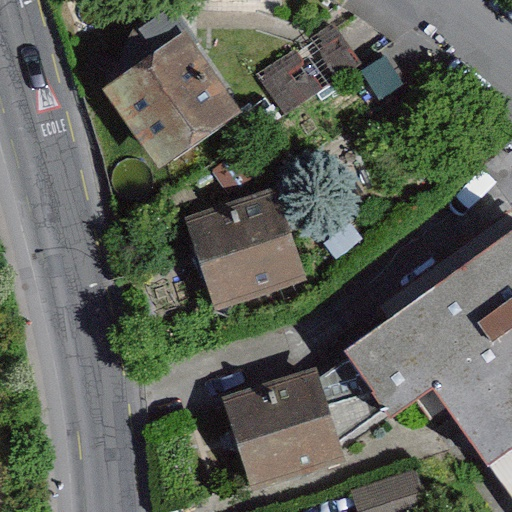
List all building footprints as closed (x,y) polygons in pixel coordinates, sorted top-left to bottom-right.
[(259,77),(286,113),(360,59),(347,42),(333,23),(259,77)] [(144,63),(103,92),(160,172),(243,114),(186,34),(144,63)] [(432,95),(403,78),(379,92),(396,121),(432,95)] [(278,190),(187,220),(218,310),(308,279),(278,190)] [(511,511),(511,242),(345,366),(394,433),(432,405),(511,511)] [(314,384),(222,412),(250,503),(341,476),(314,384)] [(420,474),(357,489),(362,511),(418,511),(429,510),(420,474)]
